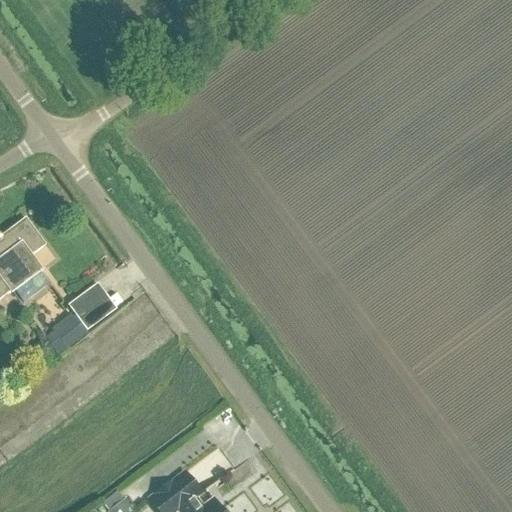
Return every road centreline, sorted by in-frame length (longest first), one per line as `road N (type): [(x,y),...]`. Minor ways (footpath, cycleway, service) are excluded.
road 1 (unclassified): [(329,511),(52,138)]
road 2 (unclassified): [(52,138),(117,104),(260,0)]
